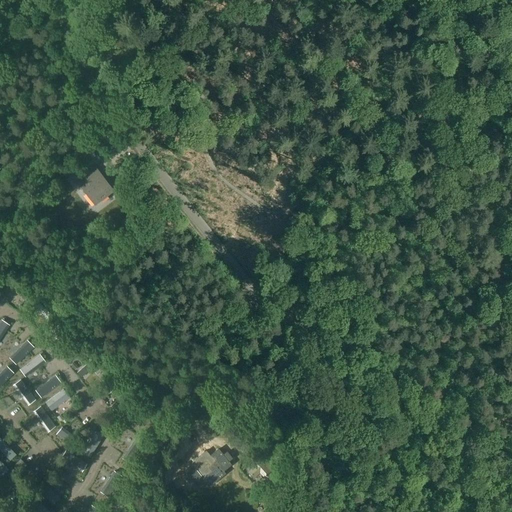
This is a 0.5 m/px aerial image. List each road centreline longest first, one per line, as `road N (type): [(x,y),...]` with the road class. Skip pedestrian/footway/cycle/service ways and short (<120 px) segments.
road 1 (unclassified): [(120,511),(249,290),(77,57)]
road 2 (unclassified): [(0,223),(77,57)]
